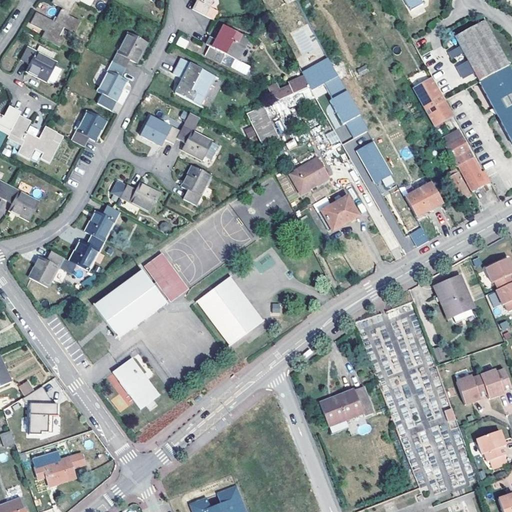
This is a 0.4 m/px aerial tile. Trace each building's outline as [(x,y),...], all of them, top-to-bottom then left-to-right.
[(44,32),(41,38),(60,48),(64,39),(59,36),(64,28),(74,33),(80,21),(68,15),(75,2),(79,3),(73,0),(52,0),(51,2),(61,7),(54,21),(36,12),(30,24),(44,32)] [(195,0),(196,0),(192,10),(205,16),(213,0),(195,0)] [(393,9),(388,0),(387,0),(383,3),(388,12),(393,9)] [(403,0),(409,11),(421,4),(419,2),(421,1),(421,0),(403,0)] [(511,74),(483,23),(456,37),(461,47),(464,52),(469,61),(475,73),(511,142),(511,74)] [(207,35),(202,43),(206,45),(237,61),(249,39),(224,27),(217,40),(207,35)] [(130,61),(135,63),(146,42),(128,33),(112,63),(125,70),(130,61)] [(185,49),(189,41),(179,36),(176,44),(185,49)] [(34,52),(26,48),(20,61),(28,65),(25,72),(45,82),(46,80),(53,83),(61,69),(54,65),(55,62),(49,59),(52,52),(38,45),(34,52)] [(206,45),(201,54),(242,75),(247,65),(237,61),(206,45)] [(457,49),(449,53),(452,58),(460,54),(457,49)] [(329,59),(340,80),(351,75),(339,54),(329,59)] [(215,77),(180,59),(173,74),(182,79),(175,93),(199,106),(215,77)] [(340,80),(329,59),(319,65),(325,76),(323,77),(330,90),(327,91),(332,100),(330,101),(376,184),(391,176),(372,143),(370,144),(356,119),(360,117),(340,80)] [(465,63),(471,75),(475,73),(469,61),(465,63)] [(125,70),(112,63),(97,92),(115,101),(126,80),(121,78),(125,70)] [(471,75),(465,63),(457,67),(463,79),(471,75)] [(310,65),(301,70),(306,80),(310,88),(320,82),(310,65)] [(300,92),(310,88),(306,80),(289,87),(300,92)] [(413,90),(433,127),(451,117),(431,80),(413,90)] [(280,101),(289,97),(300,92),(289,87),(271,96),(280,101)] [(300,92),(289,97),(294,107),(316,98),(310,88),(300,92)] [(20,113),(8,107),(3,116),(0,114),(0,131),(8,136),(18,116),(20,113)] [(278,139),(262,108),(246,115),(262,147),(278,139)] [(88,139),(95,142),(106,121),(87,111),(71,141),(84,148),(88,139)] [(184,144),(181,150),(202,161),(212,142),(192,132),(199,118),(190,113),(179,132),(176,139),(184,144)] [(25,131),(29,121),(18,116),(8,136),(7,138),(21,145),(17,153),(29,159),(34,148),(42,153),(39,158),(49,163),(62,136),(44,127),(38,138),(25,131)] [(176,139),(179,132),(150,117),(140,136),(161,147),(164,141),(173,145),(176,139)] [(441,142),(456,169),(458,168),(472,193),(490,183),(484,171),(481,173),(458,132),(441,142)] [(278,139),(262,147),(265,152),(270,163),(285,155),(278,139)] [(407,148),(400,152),(404,159),(411,155),(407,148)] [(447,168),(436,149),(421,158),(431,176),(447,168)] [(329,179),(317,158),(294,171),(296,175),(291,178),(301,195),(312,189),(311,187),(315,185),(316,186),(329,179)] [(187,190),(182,199),(196,206),(210,176),(191,167),(181,187),(187,190)] [(378,211),(371,214),(394,259),(411,250),(378,185),(374,187),(364,168),(358,171),(378,211)] [(470,197),(456,171),(447,175),(462,202),(470,197)] [(0,199),(2,200),(9,187),(0,182),(0,199)] [(135,190),(126,186),(125,187),(116,183),(111,193),(119,198),(149,213),(159,194),(139,184),(135,190)] [(443,205),(431,184),(405,198),(416,219),(443,205)] [(8,212),(28,222),(38,203),(9,187),(2,200),(11,205),(8,212)] [(348,197),(318,214),(325,227),(328,225),(333,233),(360,217),(348,197)] [(95,211),(83,233),(90,236),(102,243),(118,213),(105,206),(101,214),(95,211)] [(410,235),(418,248),(429,242),(422,229),(410,235)] [(79,241),(68,262),(75,265),(87,271),(102,243),(90,236),(86,245),(79,241)] [(68,262),(49,252),(45,261),(39,257),(28,278),(47,288),(58,268),(70,275),(75,265),(68,262)] [(188,288),(164,255),(144,270),(168,303),(188,288)] [(511,268),(511,265),(509,258),(485,268),(492,283),(495,282),(498,289),(511,282),(511,273),(510,269),(511,268)] [(166,304),(141,271),(93,306),(118,339),(166,304)] [(467,300),(470,299),(460,277),(434,288),(438,298),(440,296),(442,300),(450,319),(453,318),(456,326),(477,317),(474,309),(471,310),(467,300)] [(262,321),(229,278),(196,303),(229,346),(231,345),(262,321)] [(511,282),(498,289),(495,290),(502,306),(505,305),(508,312),(511,309),(511,282)] [(493,307),(500,304),(494,291),(487,294),(493,307)] [(412,303),(359,321),(417,490),(428,486),(432,495),(468,483),(465,475),(469,474),(459,444),(461,443),(457,432),(451,434),(448,424),(456,421),(451,406),(447,407),(439,384),(440,384),(412,303)] [(272,304),(272,313),(281,313),(281,304),(272,304)] [(499,323),(502,331),(510,328),(507,320),(499,323)] [(158,396),(131,359),(120,367),(112,373),(140,410),(158,396)] [(0,386),(10,382),(0,361),(0,386)] [(504,372),(496,375),(496,373),(480,378),(486,394),(488,402),(499,398),(498,395),(504,393),(511,390),(504,372)] [(38,375),(29,380),(34,388),(43,383),(38,375)] [(486,394),(480,378),(473,381),(473,378),(456,384),(464,407),(474,403),(473,399),(479,397),(486,394)] [(18,386),(23,396),(33,391),(28,380),(18,386)] [(41,386),(21,399),(24,404),(28,404),(27,436),(39,436),(39,433),(51,434),(52,416),(56,417),(56,405),(52,405),(41,386)] [(331,434),(349,428),(346,422),(363,415),(364,418),(372,415),(362,388),(320,404),(331,434)] [(349,428),(331,434),(332,437),(349,430),(349,428)] [(15,445),(10,431),(1,434),(6,448),(15,445)] [(499,432),(475,440),(481,456),(484,455),(487,463),(489,462),(492,470),(507,465),(504,457),(505,457),(502,449),(500,444),(503,443),(499,432)] [(238,451),(260,511),(309,511),(280,436),(238,451)] [(49,453),(37,457),(39,462),(33,464),(35,469),(34,469),(38,480),(45,478),(49,487),(75,478),(71,469),(85,465),(81,454),(53,463),(49,453)] [(243,511),(247,511),(237,486),(217,494),(221,503),(210,508),(207,498),(194,503),(197,511),(243,511)] [(217,494),(207,498),(210,508),(221,503),(217,494)] [(511,511),(511,500),(509,501),(508,499),(498,502),(501,511),(511,511)]
